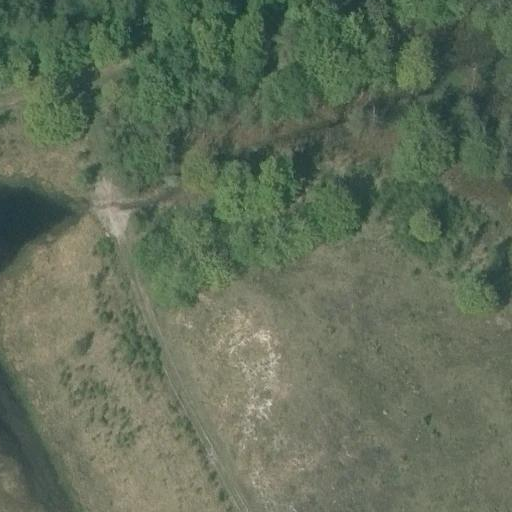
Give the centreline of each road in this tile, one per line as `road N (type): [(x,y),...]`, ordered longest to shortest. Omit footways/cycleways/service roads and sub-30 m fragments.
road 1 (track): [(238,511),(201,442),(155,321),(80,87),(0,103)]
road 2 (track): [(333,0),(256,34),(80,87)]
